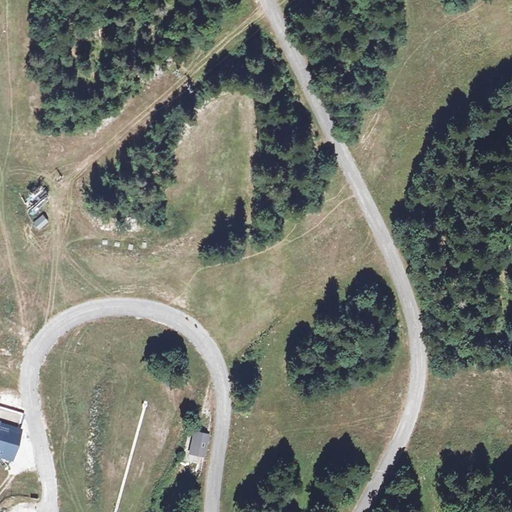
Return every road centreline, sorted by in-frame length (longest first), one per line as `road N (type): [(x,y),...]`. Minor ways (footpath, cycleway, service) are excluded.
road 1 (unclassified): [(360,511),(413,408),(420,350),(370,208),(267,0)]
road 2 (unclassified): [(49,511),(29,388),(34,357),(67,321),(120,306),(186,323),(218,365),(224,413),(212,511)]
